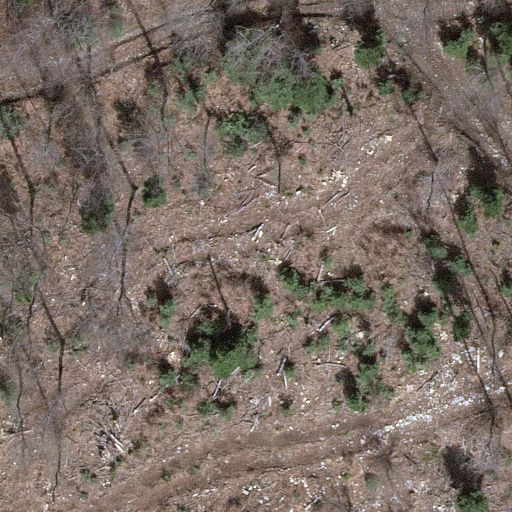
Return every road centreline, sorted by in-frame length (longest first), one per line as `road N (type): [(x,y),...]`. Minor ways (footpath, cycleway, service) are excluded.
road 1 (track): [(0,89),(273,0)]
road 2 (track): [(363,0),(421,47),(511,155)]
